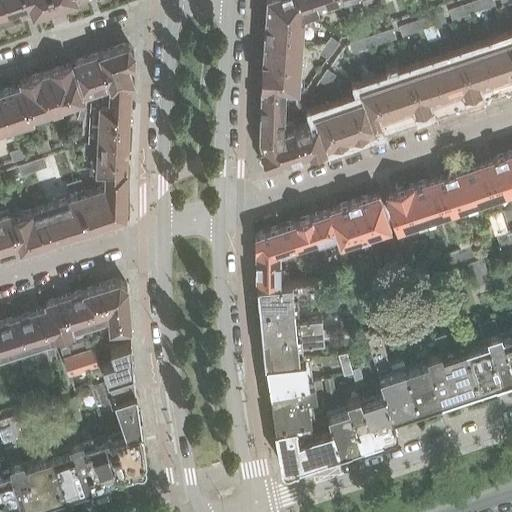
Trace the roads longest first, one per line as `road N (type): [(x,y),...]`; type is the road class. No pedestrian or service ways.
road 1 (residential): [(511,114),(219,213)]
road 2 (tertiary): [(244,511),(219,213)]
road 3 (residential): [(511,425),(258,511)]
road 4 (tertiary): [(162,232),(189,482)]
road 5 (tertiary): [(175,7),(162,232)]
road 6 (tertiary): [(219,213),(230,0)]
road 7 (residential): [(175,7),(0,67)]
road 8 (residential): [(0,283),(162,232)]
